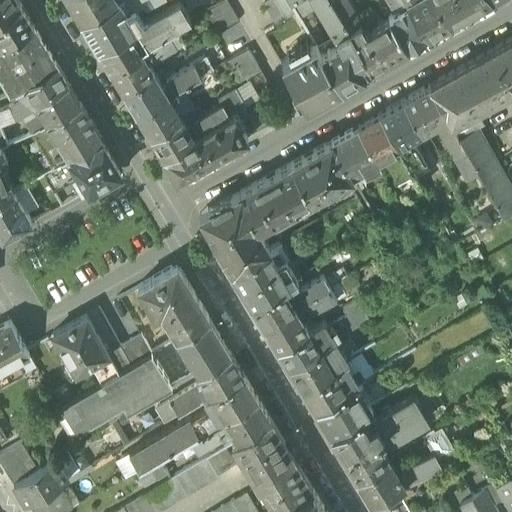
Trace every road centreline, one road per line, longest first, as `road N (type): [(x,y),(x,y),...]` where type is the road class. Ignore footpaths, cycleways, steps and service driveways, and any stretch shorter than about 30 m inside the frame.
road 1 (residential): [(190,242),(354,511)]
road 2 (residential): [(511,20),(313,131)]
road 3 (residential): [(19,294),(38,327),(190,242)]
road 4 (residential): [(41,0),(148,174)]
road 5 (residential): [(148,174),(0,256)]
road 6 (residential): [(313,131),(170,210)]
road 7 (residential): [(313,131),(240,0)]
